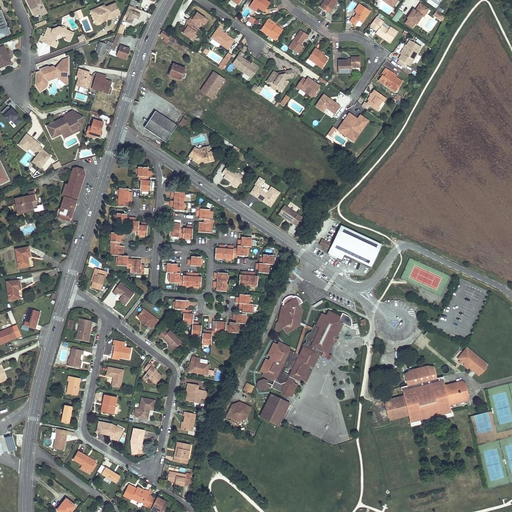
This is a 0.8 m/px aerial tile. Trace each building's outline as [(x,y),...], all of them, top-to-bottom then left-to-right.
[(40,0),(26,0),(31,9),(34,8),(37,14),(39,13),(41,16),(47,12),(40,0)] [(265,0),(253,0),(251,3),(257,7),(264,12),(270,3),(266,0),(265,0)] [(323,4),(320,7),(329,13),(336,4),(334,3),(336,0),(325,0),(327,1),(324,5),(323,4)] [(380,0),(392,8),(397,0),(380,0)] [(104,4),(96,8),(93,15),(94,19),(101,22),(104,21),(105,17),(108,16),(109,18),(121,13),(116,2),(105,7),(104,4)] [(360,3),(355,10),(356,11),(358,12),(357,14),(354,18),(356,20),(353,24),(355,25),(358,20),(362,23),(370,11),(360,3)] [(424,17),(429,10),(420,4),(417,9),(418,9),(416,12),(415,12),(413,15),(411,13),(408,19),(409,20),(405,24),(412,29),(415,24),(416,25),(422,17),(424,17)] [(129,5),(123,19),(131,23),(134,17),(138,18),(140,14),(132,11),(134,7),(129,5)] [(392,20),(396,23),(403,13),(398,10),(392,20)] [(436,10),(432,15),(438,20),(442,15),(436,10)] [(2,12),(0,12),(0,37),(1,37),(11,33),(2,12)] [(188,22),(198,29),(201,23),(205,18),(197,12),(192,19),(191,19),(188,22)] [(380,20),(375,27),(379,29),(378,31),(376,33),(383,38),(384,36),(391,41),(398,32),(391,27),(389,30),(382,25),(384,22),(380,20)] [(266,21),(260,30),(275,41),(283,30),(275,25),(274,27),(272,25),(266,21)] [(194,34),(198,29),(188,22),(186,25),(187,26),(182,33),(190,39),(194,34)] [(70,40),(73,32),(59,26),(53,29),(53,30),(48,28),(44,37),(49,39),(47,43),(55,46),(57,42),(55,41),(57,35),(60,33),(67,36),(66,38),(70,40)] [(218,28),(211,38),(227,50),(234,40),(221,31),(222,30),(218,28)] [(300,30),(288,47),(298,54),(303,47),(300,44),(304,38),(306,39),(309,35),(300,30)] [(162,31),(160,35),(165,38),(164,40),(166,42),(170,37),(162,31)] [(112,46),(111,48),(116,51),(123,35),(122,34),(117,33),(113,42),(112,46)] [(170,37),(166,42),(171,46),(175,40),(170,37)] [(421,46),(410,40),(407,45),(404,51),(402,50),(400,53),(413,61),(421,46)] [(99,42),(95,54),(103,56),(105,49),(110,51),(111,48),(112,46),(106,44),(99,42)] [(119,45),(115,57),(126,61),(130,49),(119,45)] [(0,65),(9,62),(2,46),(0,47),(0,65)] [(4,46),(2,46),(9,62),(0,65),(0,67),(11,62),(8,56),(10,55),(8,51),(7,52),(4,46)] [(315,48),(308,58),(322,68),(328,59),(324,57),(321,55),(322,53),(315,48)] [(243,59),(241,57),(243,54),(240,52),(238,55),(232,64),(237,68),(236,69),(251,78),(256,70),(249,65),(242,60),(243,59)] [(227,61),(230,58),(227,56),(224,59),(219,65),(219,66),(222,67),(223,68),(227,61)] [(338,60),(338,72),(351,72),(351,67),(360,67),(360,57),(351,57),(351,58),(351,60),(347,60),(338,60)] [(67,77),(68,58),(62,61),(60,64),(56,69),(53,66),(50,68),(48,67),(45,68),(44,70),(36,73),(36,78),(38,78),(38,83),(36,83),(36,86),(41,93),(42,91),(43,86),(47,87),(48,82),(49,78),(55,75),(58,78),(62,82),(66,78),(67,77)] [(250,64),(249,65),(256,70),(258,67),(251,62),(250,64)] [(173,64),(169,75),(181,80),(182,77),(183,74),(185,75),(186,74),(183,73),(185,68),(173,64)] [(88,90),(93,74),(79,70),(74,86),(88,90)] [(293,77),(292,70),(283,72),(284,74),(279,75),(276,73),(274,71),(266,82),(270,84),(273,84),(278,87),(277,89),(281,92),(287,82),(284,80),(285,78),(293,77)] [(389,70),(384,76),(387,78),(384,84),(395,92),(403,81),(396,77),(391,73),(392,72),(389,70)] [(211,98),(224,80),(213,72),(200,91),(211,98)] [(100,74),(95,90),(110,94),(112,88),(110,87),(112,81),(105,79),(106,75),(100,74)] [(300,88),(312,97),(320,86),(313,81),(312,82),(311,82),(312,80),(307,77),(305,80),(302,77),(295,87),(299,89),(300,88)] [(374,90),(372,93),(374,95),(372,97),(370,96),(368,99),(369,100),(367,103),(369,105),(374,108),(377,105),(378,106),(382,101),(383,102),(386,98),(374,90)] [(325,111),(333,117),(340,106),(323,94),(314,107),(323,114),(325,111)] [(279,104),(284,107),(290,98),(285,95),(279,104)] [(13,129),(22,121),(8,105),(1,112),(4,115),(2,117),(13,129)] [(65,117),(47,126),(53,138),(62,133),(63,135),(72,131),(73,133),(79,130),(77,126),(83,123),(84,119),(83,117),(77,120),(73,111),(64,115),(65,117)] [(83,117),(73,111),(77,120),(83,117)] [(155,111),(144,128),(165,142),(177,125),(155,111)] [(338,130),(348,138),(351,133),(353,134),(359,126),(362,128),(367,121),(360,116),(358,119),(358,120),(356,121),(356,120),(349,114),(338,130)] [(177,125),(183,127),(187,119),(181,116),(177,125)] [(89,126),(87,133),(100,137),(102,132),(100,132),(103,122),(94,119),(91,127),(89,126)] [(353,141),(362,128),(359,126),(353,134),(351,133),(348,138),(353,141)] [(332,127),(327,135),(329,137),(335,129),(332,127)] [(28,135),(22,142),(29,148),(36,153),(38,151),(40,153),(33,162),(42,169),(51,156),(40,148),(42,146),(28,135)] [(29,148),(22,142),(19,145),(27,151),(29,148)] [(194,147),(189,156),(193,158),(193,159),(199,164),(201,160),(203,161),(214,159),(212,151),(210,152),(207,152),(206,147),(197,149),(194,147)] [(58,159),(51,163),(54,170),(61,167),(58,159)] [(0,188),(8,184),(0,164),(0,188)] [(230,182),(237,187),(243,178),(236,174),(226,166),(222,173),(225,175),(223,177),(230,182)] [(65,196),(59,213),(71,217),(85,173),(83,169),(77,167),(73,168),(68,184),(65,183),(62,195),(65,196)] [(148,168),(138,167),(138,169),(137,174),(137,175),(139,176),(138,180),(141,180),(140,190),(142,190),(147,190),(150,190),(150,180),(148,180),(146,180),(146,176),(148,176),(151,176),(151,173),(147,172),(148,170),(148,168)] [(264,181),(260,177),(255,184),(256,185),(250,193),(259,199),(259,198),(261,199),(260,200),(270,207),(279,193),(271,187),(266,194),(261,191),(262,189),(260,187),(264,181)] [(129,189),(119,188),(119,190),(118,195),(118,198),(118,204),(117,206),(128,206),(128,203),(128,201),(131,202),(132,194),(128,194),(129,192),(129,189)] [(184,193),(171,192),(171,195),(174,196),(174,198),(174,201),(170,201),(170,205),(173,205),(173,207),(173,209),(183,210),(183,208),(183,203),(184,200),(184,194),(184,193)] [(35,194),(14,199),(18,214),(23,212),(22,211),(34,208),(38,207),(35,194)] [(200,206),(196,206),(196,214),(199,214),(199,216),(199,218),(204,219),(206,219),(206,223),(203,223),(199,222),(198,231),(211,233),(212,223),(213,223),(213,219),(209,219),(209,217),(209,211),(210,210),(200,209),(200,206)] [(279,215),(285,219),(287,218),(287,220),(297,227),(303,219),(285,206),(279,215)] [(126,214),(116,213),(116,215),(116,220),(116,223),(125,223),(126,226),(129,226),(129,230),(138,230),(137,235),(139,235),(144,235),(146,235),(147,222),(144,222),(143,225),(141,225),(138,225),(138,221),(136,221),(134,220),(134,217),(130,216),(130,219),(126,218),(126,216),(126,214)] [(170,223),(169,236),(178,237),(178,238),(191,239),(192,225),(188,225),(188,228),(186,228),(187,225),(184,225),(183,228),(183,230),(179,230),(180,228),(180,224),(179,223),(170,223)] [(382,245),(340,225),(328,253),(342,259),(345,253),(372,266),(382,245)] [(34,226),(22,229),(23,234),(35,231),(34,226)] [(124,234),(111,233),(110,245),(111,245),(110,254),(117,255),(117,257),(117,263),(117,265),(127,265),(127,268),(130,268),(130,272),(140,273),(139,274),(143,274),(144,267),(140,267),(140,265),(141,258),(141,257),(131,256),(131,259),(131,261),(127,261),(127,259),(128,256),(123,255),(124,246),(119,246),(117,246),(118,242),(120,242),(120,239),(120,237),(124,237),(124,234)] [(224,245),(220,245),(221,248),(218,248),(216,248),(215,257),(216,258),(222,258),(225,258),(231,259),(232,259),(232,257),(236,258),(236,255),(246,256),(246,254),(247,249),(247,246),(250,247),(251,244),(251,240),(251,238),(241,237),(241,246),(238,246),(237,246),(237,248),(236,250),(233,250),(233,248),(233,246),(229,246),(229,249),(227,248),(224,248),(224,245)] [(330,243),(322,239),(319,244),(328,248),(330,243)] [(29,247),(16,249),(19,267),(30,266),(28,257),(31,256),(29,247)] [(256,263),(255,267),(258,267),(258,269),(258,272),(268,273),(268,271),(269,266),(269,264),(272,264),(272,262),(273,257),(273,255),(263,255),(262,258),(262,260),(259,259),(259,263),(256,263)] [(187,259),(187,262),(190,262),(190,265),(200,266),(200,264),(201,259),(201,257),(191,256),(190,259),(187,259)] [(177,264),(167,263),(167,265),(166,270),(166,271),(169,272),(169,274),(169,279),(169,282),(179,283),(179,285),(184,285),(189,286),(193,286),(199,287),(200,287),(201,277),(198,277),(196,276),(196,273),(188,272),(188,276),(186,276),(183,275),(183,276),(183,278),(179,278),(179,275),(180,269),(176,269),(177,267),(177,264)] [(93,275),(95,275),(92,281),(91,287),(100,289),(104,276),(102,276),(103,271),(95,268),(93,275)] [(214,272),(213,276),(216,277),(216,279),(216,282),(213,281),(212,285),(216,285),(216,287),(216,290),(226,291),(226,289),(226,284),(226,280),(227,275),(227,273),(214,272)] [(240,274),(239,284),(240,284),(245,285),(250,285),(255,285),(256,286),(257,276),(254,275),(252,275),(244,275),(243,275),(240,274)] [(20,280),(7,281),(9,299),(19,298),(18,289),(21,289),(20,280)] [(120,282),(112,292),(116,295),(118,292),(122,296),(119,300),(125,305),(133,294),(123,286),(123,284),(120,282)] [(249,295),(239,294),(239,297),(239,299),(235,299),(235,303),(239,303),(238,307),(242,307),(242,310),(242,312),(251,313),(252,311),(252,306),(252,304),(249,304),(249,302),(249,296),(249,295)] [(296,301),(294,299),(292,299),(291,299),(289,299),(288,300),(287,300),(285,301),(284,302),(283,303),(283,304),(282,305),(283,306),(282,306),(279,321),(277,322),(275,329),(277,331),(283,327),(287,333),(300,325),(300,322),(303,311),(299,306),(303,303),(302,302),(297,300),(296,301)] [(175,300),(174,308),(181,309),(181,313),(183,313),(183,323),(185,323),(190,324),(192,324),(191,335),(193,335),(198,335),(200,335),(201,325),(198,325),(196,325),(196,322),(192,321),(193,314),(190,313),(188,313),(189,309),(187,309),(185,309),(185,306),(185,304),(188,304),(189,301),(175,300)] [(41,312),(30,308),(24,325),(36,328),(37,324),(36,324),(37,317),(39,318),(41,312)] [(141,312),(137,316),(140,318),(142,320),(141,321),(148,326),(148,325),(152,328),(158,320),(143,308),(141,312)] [(341,317),(328,311),(326,315),(322,313),(316,325),(312,332),(310,331),(309,332),(308,334),(306,335),(305,337),(306,339),(306,341),(306,342),(305,343),(304,344),(303,345),(304,346),(299,355),(298,357),(292,354),(293,352),(289,350),(291,348),(279,342),(278,344),(274,342),(268,355),(271,356),(269,360),(266,358),(260,371),(263,373),(262,376),(274,382),(271,387),(265,384),(265,382),(262,381),(257,383),(256,385),(258,393),(270,389),(272,390),(271,392),(269,391),(265,400),(271,403),(278,390),(281,392),(280,394),(287,397),(288,395),(291,396),(297,384),(294,383),(295,381),(288,378),(289,375),(284,372),(286,368),(289,367),(292,369),(294,365),(296,365),(300,365),(302,366),(305,365),(309,367),(310,365),(313,366),(319,355),(329,360),(332,356),(328,354),(334,342),(331,341),(334,334),(337,336),(343,323),(351,327),(351,326),(352,324),(352,321),(351,320),(350,318),(348,316),(346,315),(342,313),(341,317)] [(11,312),(8,314),(13,325),(16,323),(11,312)] [(246,315),(232,314),(232,316),(232,318),(235,318),(235,320),(235,323),(229,322),(229,325),(229,326),(228,328),(225,327),(225,325),(225,322),(216,321),(215,326),(215,328),(212,328),(211,330),(207,330),(207,333),(205,333),(202,333),(202,343),(203,343),(209,343),(210,343),(211,335),(215,335),(215,334),(224,335),(224,334),(228,334),(228,332),(238,333),(239,330),(239,325),(239,323),(245,323),(246,321),(246,316),(246,315)] [(79,323),(76,338),(88,340),(89,334),(87,334),(89,325),(91,325),(91,320),(78,318),(77,323),(79,323)] [(12,326),(0,331),(0,342),(0,343),(6,341),(6,339),(12,337),(12,339),(17,337),(12,326)] [(306,328),(304,326),(295,353),(298,354),(306,328)] [(164,329),(159,335),(162,338),(163,337),(169,343),(175,349),(182,342),(170,330),(167,332),(164,329)] [(337,336),(334,334),(331,341),(334,342),(336,343),(339,337),(337,336)] [(114,346),(112,356),(120,357),(129,359),(131,348),(125,347),(122,346),(123,342),(113,340),(112,344),(113,344),(113,345),(114,346)] [(69,358),(68,365),(77,367),(79,360),(80,353),(82,354),(83,350),(71,347),(69,358)] [(458,358),(464,363),(463,364),(468,368),(469,366),(479,374),(487,364),(477,356),(476,357),(472,354),(473,353),(466,347),(458,358)] [(192,356),(189,370),(206,374),(207,374),(212,375),(213,370),(208,369),(209,364),(199,362),(200,357),(192,356)] [(148,363),(144,368),(147,371),(144,374),(156,384),(162,376),(156,371),(151,367),(152,366),(148,363)] [(296,365),(294,365),(292,369),(289,375),(288,378),(295,381),(296,379),(305,383),(311,371),(308,369),(309,367),(305,365),(302,366),(300,365),(296,365)] [(408,374),(405,375),(407,385),(401,387),(404,396),(386,401),(387,404),(384,405),(387,415),(390,415),(391,418),(408,414),(410,420),(451,410),(449,403),(467,399),(466,395),(469,395),(466,384),(463,385),(462,381),(445,386),(443,377),(437,378),(434,367),(431,368),(430,368),(427,366),(410,371),(408,373),(408,374)] [(108,367),(106,375),(113,376),(111,385),(120,387),(123,370),(108,367)] [(66,393),(76,395),(80,378),(68,376),(67,380),(69,380),(66,393)] [(187,382),(185,390),(187,391),(189,391),(187,400),(193,402),(194,398),(196,397),(200,398),(204,399),(205,391),(197,389),(198,385),(187,382)] [(247,383),(244,389),(250,393),(254,386),(247,383)] [(104,394),(102,403),(105,404),(103,412),(114,414),(117,396),(104,394)] [(135,407),(134,415),(138,416),(137,417),(147,419),(149,411),(147,411),(148,409),(149,409),(152,410),(155,400),(141,397),(139,408),(135,407)] [(240,402),(232,404),(227,416),(238,421),(246,419),(251,407),(240,402)] [(64,404),(61,421),(68,422),(72,406),(64,404)] [(183,423),(182,429),(192,431),(195,413),(184,411),(183,416),(184,416),(183,423)] [(98,420),(96,431),(110,434),(112,434),(113,438),(117,440),(120,435),(118,433),(121,428),(111,423),(111,425),(107,424),(108,422),(98,420)] [(63,449),(67,430),(55,427),(54,432),(51,431),(50,437),(54,438),(52,447),(63,449)] [(131,441),(131,451),(137,451),(139,453),(144,453),(143,448),(141,446),(141,443),(142,444),(145,430),(134,428),(131,437),(133,437),(132,441),(131,441)] [(188,444),(177,442),(176,448),(177,448),(176,456),(174,456),(173,460),(186,463),(188,450),(187,450),(188,444)] [(78,451),(73,459),(82,464),(81,465),(90,471),(95,463),(86,457),(87,456),(78,451)] [(105,466),(101,473),(116,482),(120,475),(105,466)] [(188,484),(190,473),(186,473),(186,474),(169,471),(167,479),(175,481),(174,483),(184,484),(184,483),(188,484)] [(127,486),(122,495),(131,499),(131,498),(139,502),(144,490),(137,486),(136,488),(135,490),(127,486)] [(153,496),(148,507),(157,511),(158,509),(163,511),(167,504),(160,500),(161,498),(157,496),(156,498),(153,496)] [(66,498),(62,502),(64,504),(58,511),(60,511),(69,511),(75,505),(66,498)]
